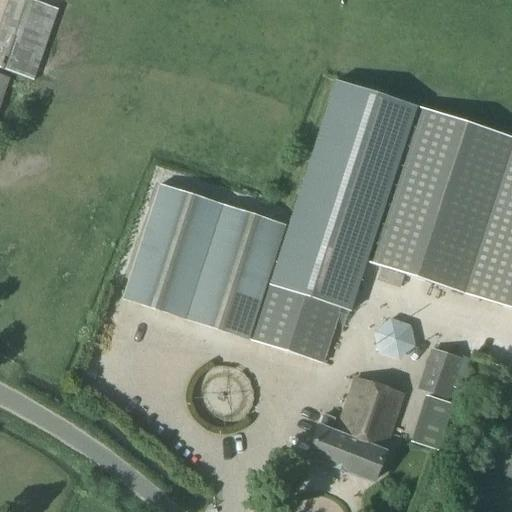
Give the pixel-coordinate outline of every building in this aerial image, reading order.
[(55,10),(26,0),(6,0),(0,19),(0,70),(31,81),(55,10)] [(0,106),(9,79),(0,76),(0,106)] [(268,286),(312,300),(294,356),(331,368),(364,263),(414,108),(380,97),(382,92),(369,88),(367,93),(333,82),(268,286)] [(511,310),(511,139),(414,108),(364,263),(511,310)] [(283,227),(158,186),(121,301),(246,341),(283,227)] [(389,320),(373,334),(377,355),(397,362),(414,348),(409,327),(389,320)] [(334,419),(323,415),(306,458),(372,484),(384,451),(404,395),(352,378),(334,432),(330,430),(334,419)] [(439,448),(450,413),(424,404),(412,439),(439,448)] [(511,416),(491,473),(511,481),(511,416)]
